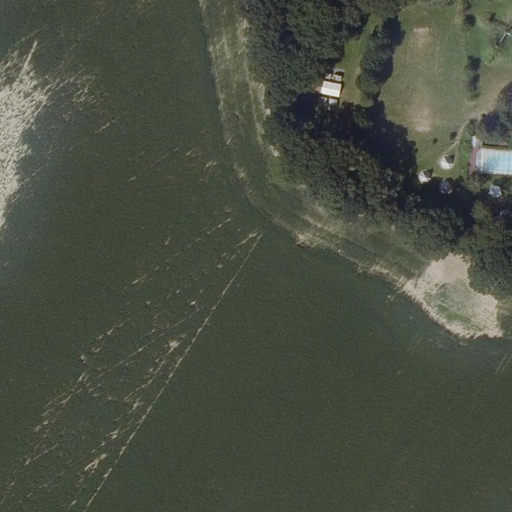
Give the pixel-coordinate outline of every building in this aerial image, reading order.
[(325,82),(325,92),(339,93),(340,83),(325,82)] [(336,111),(338,99),(318,96),(316,107),(336,111)] [(314,129),(307,133),(314,143),(321,139),(314,129)] [(472,145),(482,146),(482,136),(473,136),(472,145)] [(479,150),(473,150),(471,177),(477,178),(479,150)]
